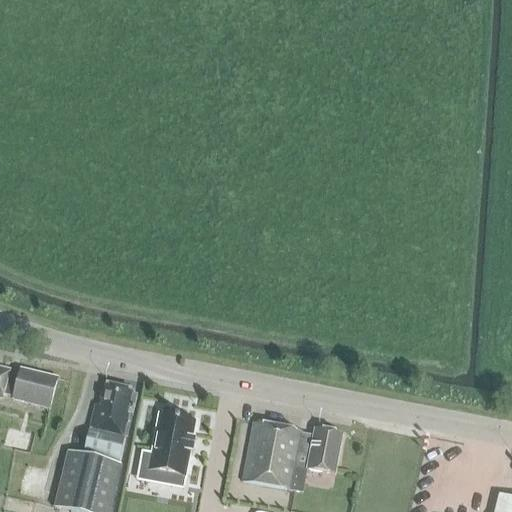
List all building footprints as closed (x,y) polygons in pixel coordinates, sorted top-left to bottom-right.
[(13,399),(12,403),(49,412),(56,381),(19,372),(18,379),(7,376),(8,372),(0,369),(0,399),(0,400),(1,396),(13,399)] [(127,436),(133,409),(130,408),(133,393),(104,386),(99,408),(94,407),(82,458),(67,454),(54,511),(57,511),(109,511),(120,467),(118,466),(125,435),(127,436)] [(190,442),(193,425),(158,418),(148,473),(183,480),(188,455),(191,455),(193,442),(190,442)] [(241,484),(301,495),(305,472),(334,478),(342,437),(314,432),(312,438),(301,436),(302,434),(252,425),(241,484)] [(511,511),(511,501),(498,498),(495,511),(511,511)]
